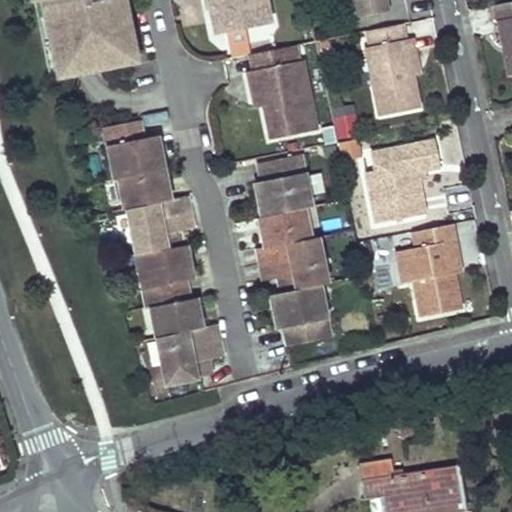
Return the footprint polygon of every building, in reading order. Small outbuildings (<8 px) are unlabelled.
[(43,0),(53,42),(64,40),(68,72),(133,58),(128,35),(125,36),(116,0),(43,0)] [(212,13),(217,37),(226,36),(246,32),(271,26),(265,0),(205,0),(208,14),(212,13)] [(354,0),(358,18),(386,11),(384,0),(354,0)] [(511,2),(497,6),(511,77),(511,76),(511,2)] [(213,38),(217,37),(212,13),(208,14),(213,38)] [(403,24),(366,32),(369,48),(363,49),(378,116),(421,108),(415,80),(406,37),(403,24)] [(226,36),(232,59),(251,56),(246,32),(226,36)] [(412,35),(406,37),(415,80),(422,79),(412,35)] [(289,47),(251,56),(253,70),(258,69),(266,107),(268,117),(313,106),(302,61),(293,63),(289,47)] [(253,70),(247,72),(255,109),(266,107),(258,69),(253,70)] [(316,119),(313,106),(268,117),(271,129),(316,119)] [(182,230),(194,228),(190,211),(187,197),(171,199),(156,137),(143,138),(138,115),(103,122),(115,179),(120,178),(126,209),(129,209),(148,307),(154,306),(170,381),(204,375),(202,365),(209,363),(224,360),(220,340),(217,325),(205,326),(199,297),(192,298),(188,280),(195,279),(188,245),(184,246),(174,248),(171,232),(182,230)] [(337,142),(334,126),(318,130),(321,145),(337,142)] [(436,140),(370,152),(373,171),(377,192),(370,193),(376,224),(425,213),(415,169),(441,164),(436,140)] [(362,159),(358,142),(341,146),(343,163),(362,159)] [(297,150),(258,158),(262,185),(255,185),(261,218),(259,219),(264,250),(258,251),(265,283),(278,281),(288,279),(290,292),(281,294),(272,295),(280,333),(287,331),(290,348),(329,340),(319,286),(327,284),(317,239),(308,240),(302,210),(309,208),(297,150)] [(373,171),(365,173),(370,193),(377,192),(373,171)] [(416,247),(397,251),(402,282),(411,281),(418,318),(460,310),(454,275),(450,275),(443,243),(457,240),(454,224),(413,232),(416,247)] [(182,230),(171,232),(174,248),(184,246),(182,230)] [(457,240),(443,243),(450,275),(454,275),(464,273),(457,240)] [(288,279),(278,281),(281,294),(290,292),(288,279)] [(209,363),(202,365),(204,375),(211,374),(209,363)] [(385,465),(358,468),(363,503),(382,500),(384,511),(465,511),(467,511),(460,468),(388,479),(385,465)]
